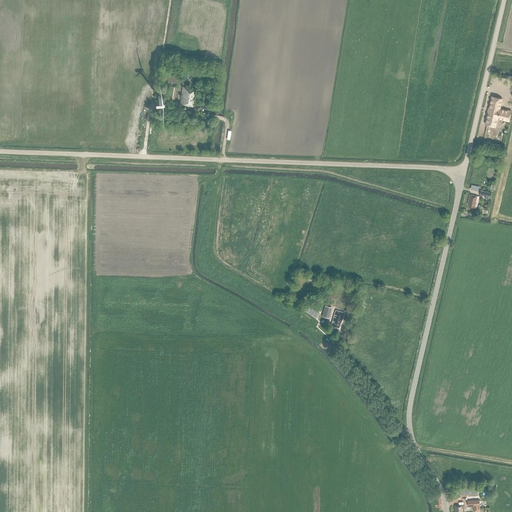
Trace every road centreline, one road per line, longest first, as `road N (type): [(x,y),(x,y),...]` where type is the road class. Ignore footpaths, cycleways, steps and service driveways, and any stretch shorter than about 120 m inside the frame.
road 1 (unclassified): [(463,172),(0,152)]
road 2 (unclassified): [(446,511),(410,436),(410,405),(463,172)]
road 3 (unclassified): [(463,172),(503,0)]
